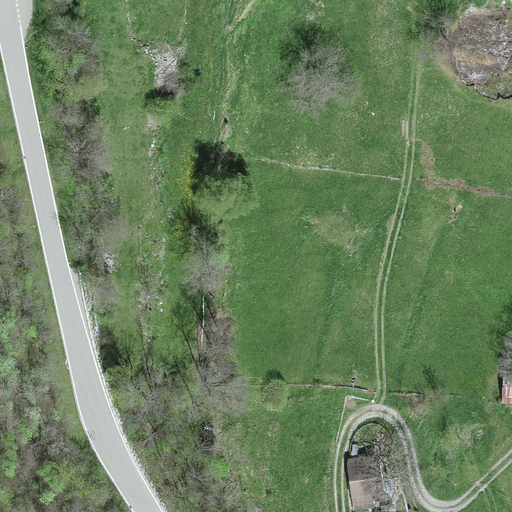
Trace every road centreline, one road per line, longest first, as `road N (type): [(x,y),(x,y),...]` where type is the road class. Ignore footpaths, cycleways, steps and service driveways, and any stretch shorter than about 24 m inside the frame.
road 1 (tertiary): [(145,511),(80,360),(13,0)]
road 2 (track): [(420,47),(408,169),(378,306),(380,407)]
road 3 (track): [(341,511),(338,451),(361,409),(380,407),(402,428),(425,506),(449,508),(511,453)]
